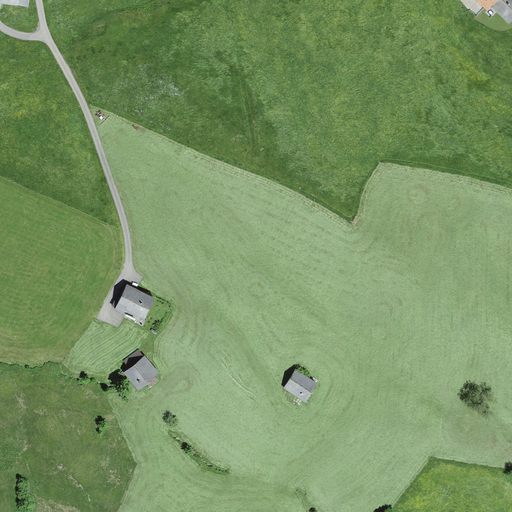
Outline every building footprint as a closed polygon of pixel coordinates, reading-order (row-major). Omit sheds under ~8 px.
[(511,0),(467,0),(482,15),(488,9),(504,24),(511,15),(511,0)] [(127,284),(115,309),(144,323),(156,298),(127,284)] [(127,357),(131,362),(145,352),(141,347),(127,357)] [(151,357),(134,369),(148,390),(166,378),(151,357)] [(301,371),(288,390),(310,406),(323,387),(301,371)]
